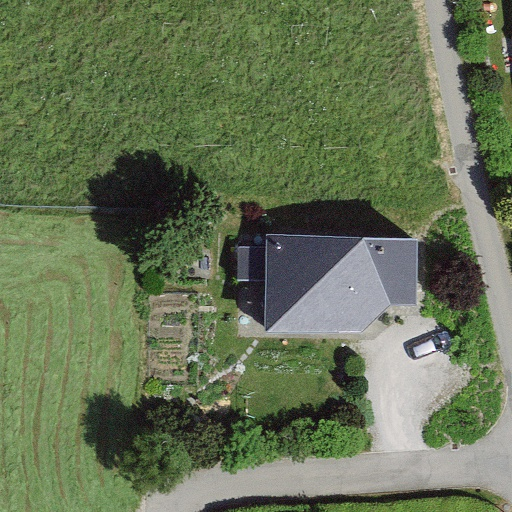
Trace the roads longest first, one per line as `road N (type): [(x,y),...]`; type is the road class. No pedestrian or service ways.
road 1 (residential): [(511,400),(436,0)]
road 2 (residential): [(511,466),(231,485),(178,511)]
